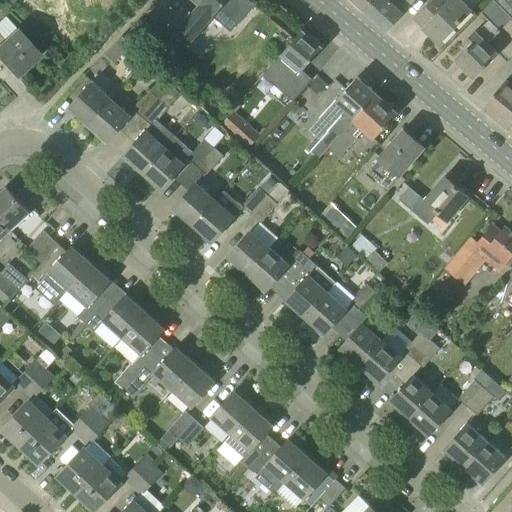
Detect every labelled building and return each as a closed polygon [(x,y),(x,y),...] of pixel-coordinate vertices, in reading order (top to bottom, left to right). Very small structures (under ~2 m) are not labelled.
[(213,17),(230,32),(253,5),(247,0),(194,0),(200,5),(179,29),(193,41),(213,17)] [(353,0),(364,10),(373,0),(353,0)] [(389,0),(373,0),(364,10),(366,12),(367,11),(368,12),(373,7),(392,25),(391,26),(392,26),(406,11),(404,10),(413,0),(390,0),(390,1),(389,0)] [(454,30),(473,10),(463,0),(450,0),(449,1),(448,0),(432,0),(428,4),(414,18),(440,44),(454,30)] [(475,31),(464,42),(468,47),(455,60),(474,79),(498,54),(488,44),(511,19),(511,0),(494,0),(481,13),(489,20),(477,32),(475,31)] [(137,29),(152,42),(167,24),(152,11),(137,29)] [(304,29),(282,54),(263,75),(293,101),(312,79),(303,70),(324,46),(304,29)] [(0,57),(16,76),(40,55),(17,30),(5,41),(0,35),(0,57)] [(131,44),(123,36),(122,36),(105,54),(115,63),(131,44)] [(166,49),(158,41),(153,46),(161,54),(166,49)] [(507,79),(484,107),(510,129),(511,126),(511,74),(507,80),(507,79)] [(318,158),(328,147),(338,136),(339,137),(353,120),(354,121),(377,94),(368,86),(368,83),(364,80),(361,80),(357,77),(336,102),(336,101),(310,130),(314,133),(314,134),(317,137),(307,148),(318,158)] [(68,108),(88,125),(112,98),(93,81),(68,108)] [(156,118),(158,120),(181,94),(172,85),(160,98),(139,122),(147,129),(156,118)] [(130,114),(132,116),(139,122),(160,98),(151,90),(130,114)] [(364,131),(374,140),(398,113),(395,110),(394,107),(390,103),(387,103),(377,94),(354,121),(353,120),(339,137),(338,136),(328,147),(339,158),(364,131)] [(108,143),(132,116),(130,114),(112,98),(88,125),(108,143)] [(261,134),(234,110),(220,125),(248,149),(261,134)] [(176,136),(167,128),(157,138),(147,129),(123,156),(142,174),(176,136)] [(424,147),(423,146),(404,130),(368,171),(386,188),(424,147)] [(197,166),(214,147),(205,139),(194,151),(176,136),(142,174),(162,191),(190,159),(197,166)] [(214,147),(197,166),(207,174),(224,155),(214,147)] [(438,211),(449,220),(469,196),(466,194),(466,193),(445,176),(425,200),(422,196),(412,208),(428,223),(438,211)] [(216,199),(197,182),(173,209),(192,226),(216,199)] [(280,182),(268,195),(251,214),(261,223),(290,191),(280,182)] [(0,218),(11,231),(31,213),(6,186),(0,191),(0,218)] [(259,187),(242,206),(251,214),(268,195),(259,187)] [(212,244),(236,217),(216,199),(192,226),(212,244)] [(0,241),(11,231),(0,218),(0,241)] [(358,229),(347,218),(335,230),(346,241),(358,229)] [(486,260),(499,271),(504,265),(511,255),(511,232),(506,227),(502,232),(494,226),(479,242),(472,237),(445,268),(466,285),(486,260)] [(33,255),(43,264),(60,245),(43,230),(27,248),(34,254),(33,255)] [(270,247),(251,230),(227,257),(246,274),(270,247)] [(377,248),(363,235),(351,247),(366,260),(377,248)] [(60,299),(68,290),(92,263),(73,245),(67,252),(60,245),(43,264),(33,275),(60,299)] [(270,247),(246,274),(266,292),(290,265),(297,272),(309,258),(301,251),(289,264),(270,247)] [(338,257),(349,267),(359,256),(348,247),(338,257)] [(285,301),(305,318),(329,291),(337,282),(309,258),(297,272),(305,278),(285,301)] [(10,263),(2,272),(3,273),(20,289),(29,280),(10,263)] [(109,299),(101,292),(112,280),(92,263),(68,290),(87,306),(78,316),(86,323),(109,299)] [(511,271),(494,293),(504,301),(511,291),(511,271)] [(3,273),(2,272),(0,274),(0,288),(11,299),(20,289),(3,273)] [(352,303),(360,310),(376,291),(367,283),(351,302),(352,303)] [(419,305),(433,318),(448,302),(433,288),(419,305)] [(324,336),(349,308),(329,291),(305,318),(324,336)] [(387,301),(376,291),(360,310),(370,319),(387,301)] [(109,299),(86,323),(95,331),(104,321),(123,338),(147,311),(127,293),(116,305),(109,299)] [(115,382),(125,390),(159,352),(152,345),(166,328),(147,311),(123,338),(141,354),(133,364),(132,363),(115,382)] [(440,330),(431,321),(421,332),(431,340),(440,330)] [(339,349),(359,366),(383,339),(364,322),(339,349)] [(383,339),(359,366),(378,384),(391,369),(399,376),(431,340),(421,332),(405,350),(400,355),(394,349),(383,339)] [(441,348),(431,340),(399,376),(406,383),(390,402),(409,419),(433,392),(414,375),(423,366),(424,367),(441,348)] [(155,375),(161,380),(172,390),(197,363),(177,346),(166,358),(159,352),(125,390),(134,398),(155,375)] [(25,390),(46,368),(37,359),(16,381),(25,390)] [(172,390),(192,408),(216,381),(197,363),(172,390)] [(25,390),(34,398),(55,377),(46,368),(25,390)] [(0,400),(14,386),(0,373),(0,400)] [(493,379),(485,388),(468,407),(478,415),(495,396),(500,401),(508,393),(493,379)] [(468,407),(485,388),(476,380),(459,399),(468,407)] [(109,390),(116,396),(122,388),(115,383),(109,390)] [(235,390),(211,417),(230,434),(255,407),(235,390)] [(429,437),(453,409),(433,392),(409,419),(429,437)] [(102,415),(112,403),(108,400),(98,411),(102,415)] [(2,428),(15,440),(19,437),(25,443),(48,419),(28,401),(2,428)] [(119,409),(112,403),(102,415),(109,420),(119,409)] [(81,437),(101,415),(92,406),(74,424),(58,409),(48,419),(25,443),(31,449),(27,452),(40,464),(73,430),(81,437)] [(255,407),(230,434),(225,440),(244,456),(240,461),(249,468),(274,440),(266,433),(274,425),(255,407)] [(179,438),(196,419),(186,411),(170,430),(179,438)] [(110,424),(101,415),(81,437),(90,445),(110,424)] [(205,428),(196,419),(179,438),(188,446),(205,428)] [(463,467),(487,440),(468,423),(444,450),(463,467)] [(275,494),(284,483),(309,455),(289,438),(281,447),(274,440),(249,468),(254,473),(255,472),(258,475),(256,477),(275,494)] [(507,458),(505,456),(487,440),(463,467),(483,485),(507,458)] [(74,484),(81,490),(103,465),(84,448),(58,475),(71,487),(74,484)] [(284,483),(304,501),(329,473),(309,455),(284,483)] [(124,478),(133,487),(154,465),(145,456),(124,478)] [(157,468),(162,473),(168,467),(163,462),(157,468)] [(103,465),(81,490),(87,495),(83,499),(96,511),(122,483),(103,465)] [(123,511),(158,511),(165,506),(148,490),(163,474),(162,473),(157,468),(154,465),(133,487),(140,494),(134,500),(123,511)] [(329,507),(346,488),(336,479),(319,498),(329,507)] [(344,511),(345,511),(355,511),(366,500),(359,494),(344,511)]
